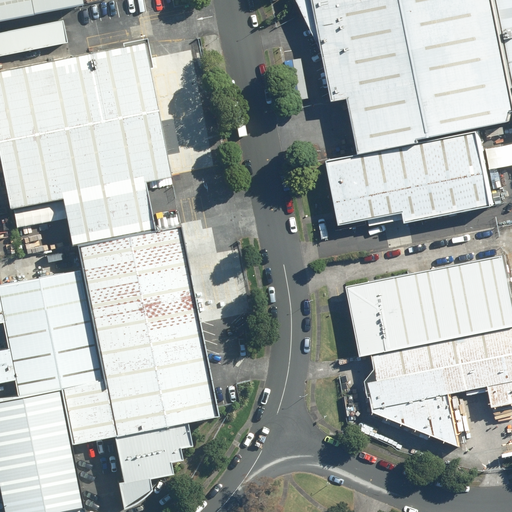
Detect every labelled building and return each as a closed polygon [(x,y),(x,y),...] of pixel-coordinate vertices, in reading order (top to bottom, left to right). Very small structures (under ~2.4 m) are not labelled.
[(36,0),(0,0),(0,19),(39,12),(36,0)] [(84,0),(36,0),(39,12),(85,3),(84,0)] [(511,0),(300,0),(326,49),(335,99),(350,97),(361,153),(329,159),(341,223),(405,211),(407,221),(494,204),(479,127),(510,120),(511,114),(511,0)] [(0,31),(0,54),(69,42),(65,19),(0,31)] [(3,511),(84,511),(70,442),(112,433),(121,479),(117,480),(122,506),(130,503),(136,499),(143,494),(148,490),(150,487),(148,476),(172,471),(170,459),(181,457),(179,445),(191,443),(186,419),(216,413),(178,223),(153,228),(144,179),(170,174),(143,41),(0,68),(0,163),(8,206),(61,196),(71,244),(75,243),(80,268),(0,283),(0,320),(2,320),(7,347),(0,348),(0,380),(14,378),(17,394),(0,397),(0,454),(8,496),(1,497),(3,511)] [(511,291),(505,254),(349,284),(363,354),(375,352),(378,367),(367,379),(371,395),(373,395),(373,396),(376,410),(462,444),(452,391),(490,384),(494,405),(511,401),(511,291)]
